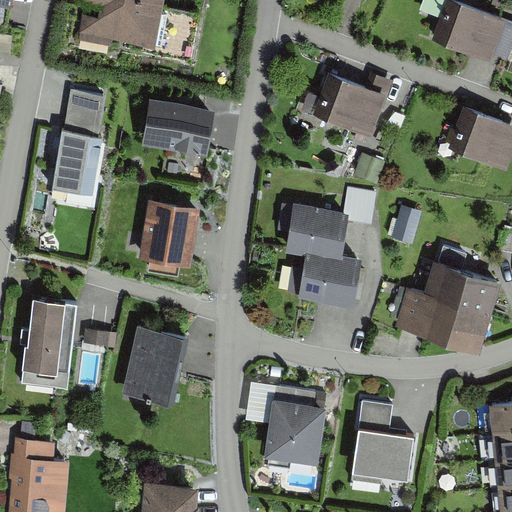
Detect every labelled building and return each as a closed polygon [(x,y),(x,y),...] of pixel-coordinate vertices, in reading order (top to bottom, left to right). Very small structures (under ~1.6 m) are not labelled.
[(83,0),(83,1),(101,4),(99,15),(84,13),(80,38),(112,43),(113,36),(155,44),(163,0),(83,0)] [(511,50),(511,22),(453,0),(452,0),(436,43),(485,62),(489,53),(508,60),(511,50)] [(367,88),(334,76),(318,120),(367,138),(380,103),(389,106),(398,84),(372,74),(367,88)] [(106,96),(68,90),(52,188),(90,194),(106,96)] [(215,105),(150,95),(143,142),(208,152),(215,105)] [(511,147),(511,124),(470,109),(454,153),(503,171),(511,147)] [(201,204),(150,196),(140,255),(191,264),(201,204)] [(350,208),(294,199),(286,248),(307,251),(299,294),(354,303),(363,252),(343,249),(350,208)] [(422,211),(402,205),(393,237),(413,243),(422,211)] [(497,282),(431,261),(421,293),(406,288),(393,327),(475,352),(497,282)] [(78,299),(33,294),(23,380),(68,385),(78,299)] [(190,333),(138,322),(123,390),(175,401),(190,333)] [(327,402),(273,394),(265,453),(318,461),(327,402)] [(360,399),(355,427),(346,470),(402,480),(410,435),(387,431),(392,405),(360,399)] [(495,432),(511,430),(511,400),(493,403),(495,432)] [(484,460),(498,459),(511,457),(511,430),(495,432),(481,433),(484,460)] [(51,439),(10,436),(5,511),(60,511),(65,457),(50,456),(51,439)] [(501,485),(511,483),(511,457),(498,459),(501,485)] [(191,511),(194,486),(139,480),(135,511),(191,511)] [(511,483),(501,485),(503,511),(504,511),(511,511),(511,483)]
